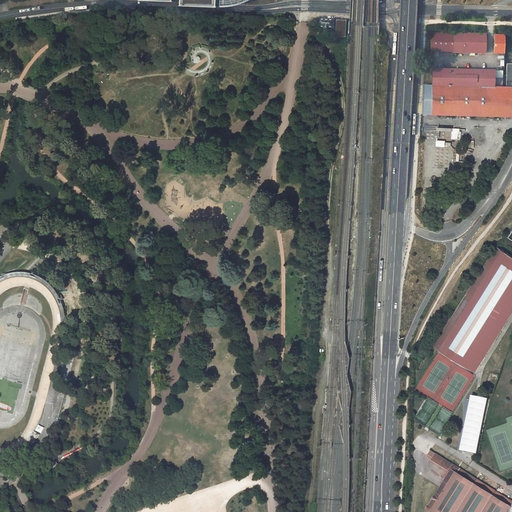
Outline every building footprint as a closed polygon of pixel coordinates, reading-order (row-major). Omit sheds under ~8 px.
[(333,20),(319,19),(318,27),(323,27),(323,29),(325,30),(326,30),(327,29),(327,27),(332,27),(333,20)] [(346,20),(336,20),(335,36),(345,37),(346,20)] [(432,51),(485,53),(486,34),(430,33),(430,51),(429,66),(432,66),(432,51)] [(505,34),(494,34),(494,53),(504,53),(505,34)] [(511,64),(507,64),(506,75),(502,77),(502,71),(433,69),(433,86),(424,86),(423,114),(432,114),(432,120),(438,120),(438,115),(442,115),(442,117),(445,117),(445,115),(466,115),(466,118),(470,118),(470,116),(490,116),(490,119),(493,119),(493,116),(510,117),(511,106),(511,64)] [(460,129),(438,127),(437,138),(440,138),(440,131),(453,132),(452,139),(461,140),(462,132),(460,132),(460,129)] [(479,363),(511,311),(511,255),(502,250),(497,246),(440,338),(442,340),(438,347),(442,350),(441,351),(467,367),(468,366),(472,369),(477,361),(479,363)] [(59,271),(53,276),(56,279),(62,274),(59,271)] [(46,292),(54,326),(51,342),(52,345),(56,346),(59,345),(61,334),(61,335),(64,324),(68,323),(58,281),(16,273),(8,275),(7,280),(9,288),(20,286),(28,288),(26,288),(46,292)] [(472,369),(468,366),(467,367),(476,372),(489,351),(511,314),(511,311),(479,363),(477,361),(472,369)] [(60,417),(77,350),(70,348),(68,357),(67,356),(66,360),(65,360),(64,363),(63,363),(53,399),(55,400),(54,403),(55,403),(54,407),(55,408),(53,415),(60,417)] [(37,428),(45,397),(39,395),(35,411),(38,411),(37,416),(33,415),(30,426),(37,428)] [(36,432),(23,446),(27,449),(39,435),(36,432)]
